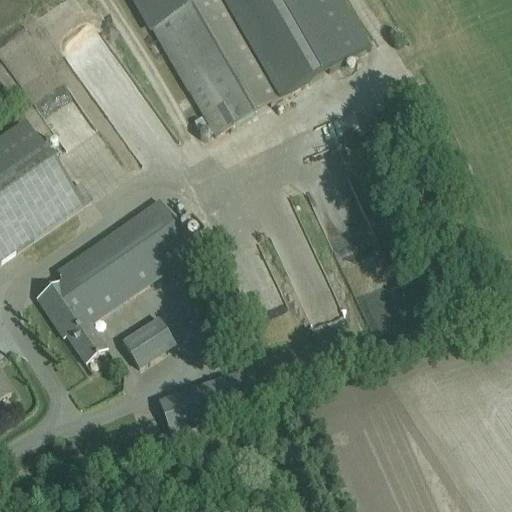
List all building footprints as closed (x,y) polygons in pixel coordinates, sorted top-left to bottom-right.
[(129,0),(149,35),(152,33),(215,142),(305,90),(369,53),(339,0),(129,0)] [(309,154),(345,146),(340,124),(304,133),(309,154)] [(0,143),(0,269),(83,212),(24,126),(0,143)] [(196,258),(182,238),(160,205),(57,275),(63,284),(37,302),(64,341),(66,340),(86,369),(108,354),(91,330),(196,258)] [(401,287),(364,299),(376,334),(412,321),(401,287)] [(152,321),(116,350),(138,376),(174,347),(152,321)] [(0,405),(11,398),(0,381),(0,405)] [(469,388),(418,407),(428,432),(479,413),(469,388)] [(151,406),(164,441),(207,425),(194,390),(151,406)]
